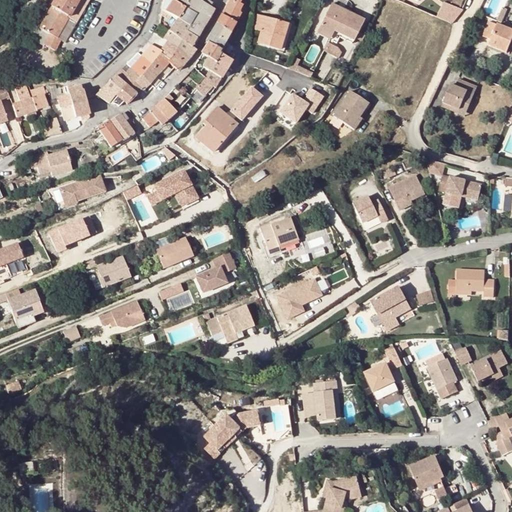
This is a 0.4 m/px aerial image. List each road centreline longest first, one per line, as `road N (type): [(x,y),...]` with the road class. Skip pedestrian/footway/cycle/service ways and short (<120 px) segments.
road 1 (residential): [(278,343),(391,270),(430,253),(511,239)]
road 2 (residential): [(471,0),(412,136),(436,156),(511,170)]
road 3 (residential): [(296,441),(476,441),(501,511)]
road 4 (residential): [(0,162),(90,118),(92,85),(135,46),(156,0)]
road 5 (residential): [(0,341),(148,280)]
road 6 (residential): [(318,85),(240,55),(246,0)]
